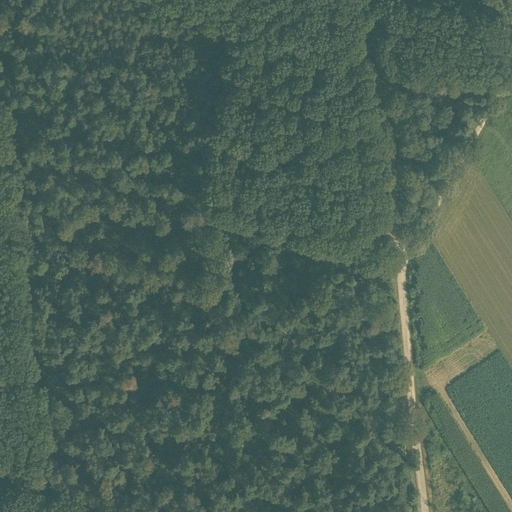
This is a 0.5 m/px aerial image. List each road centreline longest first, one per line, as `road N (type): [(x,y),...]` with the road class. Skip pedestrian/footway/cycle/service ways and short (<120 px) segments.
road 1 (track): [(374,0),(402,258)]
road 2 (track): [(402,258),(428,511)]
road 3 (track): [(511,63),(402,258)]
road 4 (track): [(41,483),(45,395),(9,273)]
